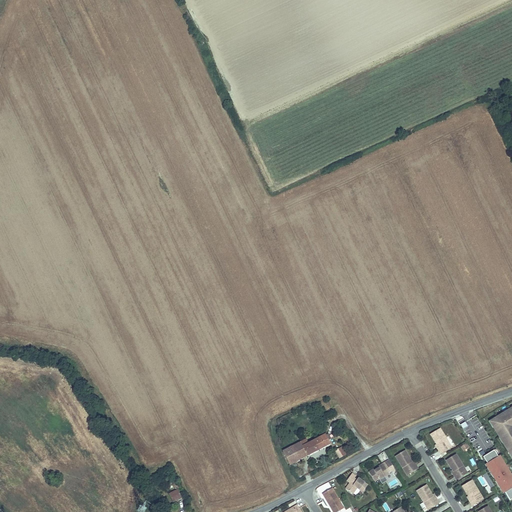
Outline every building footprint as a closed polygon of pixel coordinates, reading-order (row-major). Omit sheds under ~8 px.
[(511,407),(488,422),(511,459),(511,407)] [(439,429),(430,435),(436,445),(439,450),(438,451),(440,455),(447,450),(445,447),(449,445),(439,429)] [(305,440),(282,452),(289,465),(329,444),(325,435),(307,444),(305,440)] [(460,447),(463,451),(470,447),(467,443),(460,447)] [(346,455),(341,447),(335,451),(339,459),(346,455)] [(404,451),(395,457),(405,473),(408,471),(410,474),(417,470),(415,466),(414,467),(410,461),(404,451)] [(494,452),(484,458),(488,464),(485,465),(503,494),(505,493),(510,502),(511,500),(511,475),(500,456),(498,458),(494,452)] [(455,455),(446,461),(452,471),(455,476),(454,477),(456,481),(463,476),(461,473),(465,471),(455,455)] [(373,471),(368,473),(374,482),(378,479),(379,480),(388,475),(387,473),(390,471),(385,463),(382,465),(382,466),(378,469),(374,472),(373,471)] [(480,476),(486,490),(493,487),(487,473),(480,476)] [(355,478),(351,475),(346,482),(350,484),(345,491),(352,495),(356,489),(359,491),(361,489),(364,491),(367,487),(357,480),(355,483),(352,481),(355,478)] [(471,481),(462,486),(468,497),(471,502),(470,503),(472,506),(479,502),(477,499),(480,497),(471,481)] [(425,486),(416,491),(426,507),(429,505),(431,508),(438,504),(436,501),(435,501),(431,496),(425,486)] [(177,490),(169,496),(174,503),(182,498),(177,490)] [(329,492),(320,499),(328,511),(340,511),(343,511),(329,492)]
